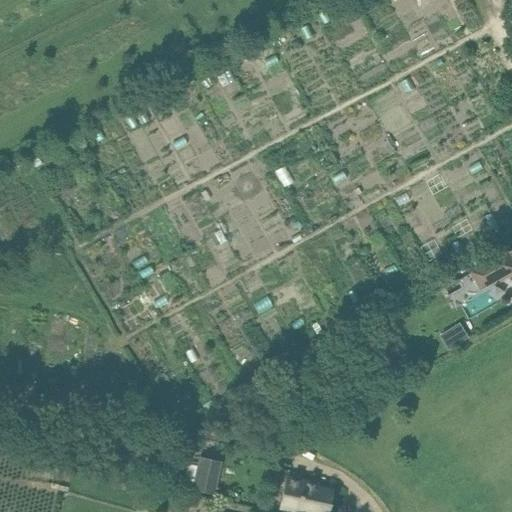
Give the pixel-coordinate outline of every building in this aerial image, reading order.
[(508,252),(473,272),(481,288),(511,270),(511,258),(509,254),(508,252)] [(120,442),(86,435),(84,447),(117,454),(120,442)] [(176,458),(130,447),(126,466),(172,477),(172,476),(175,476),(176,471),(173,470),(176,458)] [(212,493),(219,462),(199,457),(193,489),(212,493)] [(279,507),(302,511),(327,511),(332,490),(316,486),(317,483),(286,476),(279,507)] [(250,511),(252,506),(218,498),(216,510),(211,509),(210,511),(250,511)]
